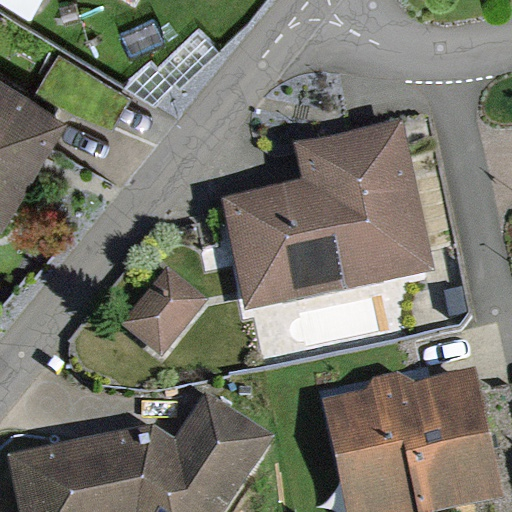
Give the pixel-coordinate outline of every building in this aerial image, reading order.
[(93,115),(0,62),(0,202),(33,221),(93,115)] [(315,186),(248,199),(270,321),(454,288),(424,123),(308,144),(315,186)] [(222,299),(189,270),(142,322),(175,351),(222,299)] [(511,427),(498,368),(339,405),(363,511),(478,511),(511,504),(511,427)] [(184,433),(31,455),(39,511),(252,511),(304,438),(221,380),(184,433)]
